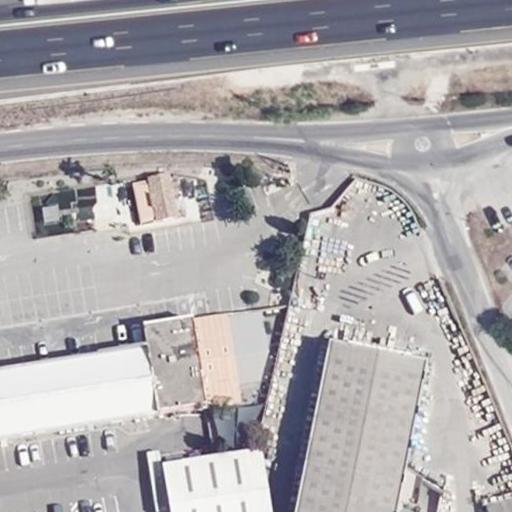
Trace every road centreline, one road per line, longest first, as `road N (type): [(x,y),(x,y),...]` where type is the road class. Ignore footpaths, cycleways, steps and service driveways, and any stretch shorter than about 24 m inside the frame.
road 1 (motorway): [(0,56),(511,5)]
road 2 (unclassified): [(0,150),(119,135),(401,148)]
road 3 (unclassified): [(431,164),(511,379)]
